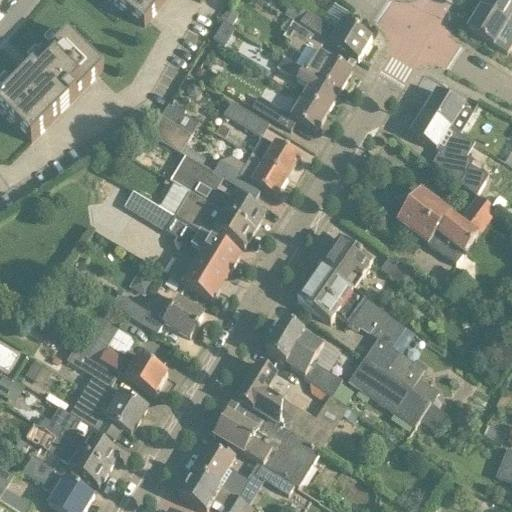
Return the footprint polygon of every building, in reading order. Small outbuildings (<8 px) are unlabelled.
[(104,0),(144,31),(168,0),(192,0),(200,6),(204,0),(104,0)] [(273,0),(254,0),(253,2),(267,10),(273,0)] [(487,0),(480,12),(511,30),(511,1),(509,0),(487,0)] [(292,8),(287,15),(284,20),(293,25),(325,45),(330,49),(358,66),(372,44),(343,27),(338,36),(292,8)] [(467,34),(504,56),(511,41),(511,30),(480,12),(467,34)] [(296,71),(303,75),(316,82),(340,97),(352,77),(318,56),(325,45),(293,25),(283,42),(291,46),(288,50),(303,59),(296,71)] [(104,72),(95,63),(68,37),(0,105),(0,115),(31,146),(104,72)] [(290,79),(295,70),(282,62),(277,72),(290,79)] [(340,97),(316,82),(303,75),(297,85),(309,93),(304,102),(328,117),(340,97)] [(423,117),(460,140),(473,118),(437,96),(423,117)] [(266,121),(272,110),(258,102),(252,113),(266,121)] [(291,122),(297,125),(316,137),(328,117),(304,102),(291,122)] [(257,141),(265,128),(265,127),(232,107),(224,120),(257,141)] [(473,166),(467,162),(463,160),(471,146),(460,140),(423,117),(410,139),(439,157),(432,168),(459,189),(473,166)] [(180,158),(191,140),(161,121),(149,140),(180,158)] [(511,172),(511,143),(499,165),(511,172)] [(276,147),(264,167),(288,182),(300,162),(276,147)] [(264,167),(251,160),(233,191),(256,204),(256,203),(254,202),(259,193),(275,202),(288,182),(264,167)] [(170,186),(191,198),(255,237),(265,220),(234,201),(229,209),(218,203),(219,201),(215,198),(223,185),(185,161),(170,186)] [(191,198),(176,222),(195,233),(209,242),(214,235),(245,253),(255,237),(191,198)] [(420,198),(399,228),(444,261),(444,260),(463,274),(472,262),(466,258),(496,218),(478,204),(459,227),(420,198)] [(209,242),(195,233),(176,222),(167,237),(176,243),(174,248),(175,255),(184,260),(191,258),(194,253),(203,259),(189,282),(169,270),(164,278),(212,308),(240,261),(223,251),(209,242)] [(339,245),(320,273),(341,288),(351,275),(362,283),(372,268),(339,245)] [(380,274),(401,289),(409,277),(388,262),(380,274)] [(406,332),(341,288),(320,273),(297,306),(330,329),(336,320),(358,335),(360,333),(377,345),(365,364),(411,395),(425,375),(392,353),(406,332)] [(436,294),(456,309),(471,288),(451,273),(436,294)] [(154,308),(148,319),(117,300),(111,311),(157,339),(164,328),(190,343),(204,320),(177,304),(169,317),(154,308)] [(95,325),(77,355),(119,380),(155,401),(168,380),(137,362),(130,358),(128,356),(124,362),(108,352),(117,338),(95,325)] [(266,358),(285,370),(305,382),(304,383),(310,387),(329,400),(331,402),(341,387),(313,369),(324,351),(284,327),(266,358)] [(127,342),(134,346),(136,348),(130,358),(137,362),(143,352),(152,358),(159,347),(134,331),(129,340),(127,342)] [(67,366),(86,377),(105,389),(82,426),(113,445),(121,433),(131,440),(147,414),(121,399),(111,392),(119,380),(77,355),(74,353),(67,366)] [(431,408),(411,395),(365,364),(349,387),(416,432),(431,408)] [(236,405),(240,407),(266,423),(292,440),(301,425),(277,410),(279,406),(265,398),(276,380),(259,369),(236,405)] [(0,394),(18,403),(25,388),(4,378),(0,386),(0,394)] [(324,407),(329,400),(310,387),(311,398),(324,407)] [(292,440),(266,423),(240,407),(232,420),(228,419),(214,443),(215,444),(216,443),(299,493),(320,457),(292,440)] [(45,423),(38,433),(109,477),(119,460),(88,441),(86,445),(74,438),(82,426),(59,412),(50,427),(45,423)] [(19,455),(32,462),(53,476),(59,465),(70,471),(68,475),(99,494),(109,477),(38,433),(34,430),(19,455)] [(488,430),(483,441),(501,449),(506,438),(488,430)] [(193,477),(237,504),(248,486),(229,474),(235,463),(220,455),(218,458),(208,452),(193,477)] [(511,456),(507,454),(496,482),(511,488),(511,456)] [(53,476),(32,462),(22,478),(42,490),(41,492),(54,499),(47,510),(49,511),(87,511),(94,501),(77,491),(53,476)] [(295,491),(262,471),(256,481),(289,501),(295,491)] [(0,507),(8,511),(28,511),(31,509),(6,494),(13,482),(0,474),(0,507)] [(210,511),(214,507),(223,511),(250,511),(237,504),(193,477),(178,502),(195,511),(210,511)]
